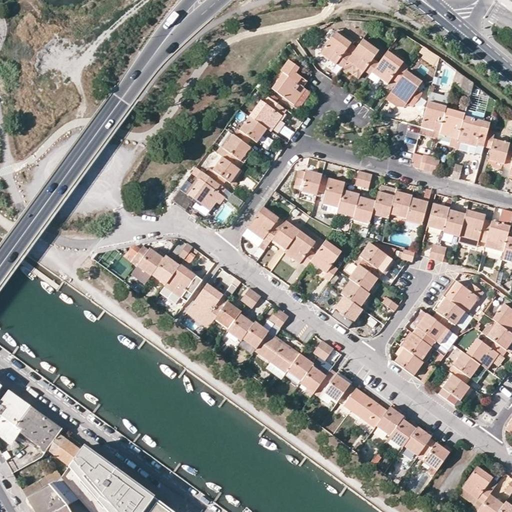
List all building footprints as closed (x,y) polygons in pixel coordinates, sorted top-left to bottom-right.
[(336,32),(321,53),(336,64),(337,63),(342,67),(347,60),(351,55),(345,51),(350,43),(336,32)] [(379,63),(373,59),(379,51),(363,39),(351,55),(347,60),(363,72),(364,71),(370,74),(372,72),(379,63)] [(388,50),(379,63),(372,72),(388,83),(392,78),(397,83),(406,72),(400,68),(403,62),(388,50)] [(303,87),(307,81),(296,74),(300,68),(288,60),(280,71),(283,73),(272,88),(299,108),(310,92),(306,89),(303,87)] [(358,78),(363,72),(347,60),(342,67),(358,78)] [(422,94),(416,90),(422,82),(406,71),(406,72),(397,83),(391,91),(407,103),(408,101),(413,105),(422,94)] [(407,103),(391,91),(387,98),(397,105),(404,107),(407,103)] [(442,103),(444,95),(430,91),(428,99),(442,103)] [(261,101),(250,116),(267,128),(271,131),(272,129),(279,120),(287,109),(268,96),(263,103),(261,101)] [(428,102),(421,127),(440,132),(446,109),(447,107),(428,102)] [(458,139),(464,116),(464,114),(446,109),(440,132),(439,134),(458,139)] [(267,128),(250,116),(236,136),(248,145),(253,139),(257,142),(267,128)] [(483,147),(487,133),(490,123),(464,116),(458,139),(457,142),(455,149),(458,150),(460,143),(475,147),(476,145),(483,147)] [(272,129),(278,133),(285,124),(279,120),(272,129)] [(440,132),(421,127),(420,132),(439,137),(440,132)] [(257,142),(262,145),(271,132),(271,131),(267,128),(257,142)] [(234,134),(230,132),(216,152),(219,154),(234,134)] [(504,164),(508,146),(509,143),(493,139),(494,135),(487,133),(483,147),(491,149),(488,159),(504,164)] [(236,136),(234,134),(219,154),(222,156),(240,169),(244,163),(240,161),(250,147),(248,145),(236,136)] [(458,139),(439,134),(438,140),(450,144),(451,140),(457,142),(458,139)] [(458,150),(481,156),(483,147),(476,145),(475,147),(460,143),(458,150)] [(511,144),(509,143),(508,146),(504,164),(503,166),(510,169),(509,175),(511,175),(511,144)] [(240,161),(244,163),(254,149),(250,147),(240,161)] [(205,173),(222,186),(226,180),(230,182),(240,169),(222,156),(212,170),(209,168),(205,173)] [(433,157),(426,156),(423,170),(429,172),(433,157)] [(429,172),(435,173),(439,159),(433,157),(429,172)] [(455,164),(451,178),(459,180),(462,166),(455,164)] [(196,167),(192,173),(196,177),(201,170),(196,167)] [(301,189),(300,191),(316,195),(317,190),(321,177),(322,174),(306,170),(306,171),(299,170),(294,187),(301,189)] [(355,185),(362,187),(365,173),(359,171),(355,185)] [(205,173),(190,195),(211,210),(211,209),(218,200),(226,189),(222,186),(205,173)] [(370,174),(365,173),(362,187),(368,189),(373,174),(370,174)] [(321,177),(317,190),(325,192),(322,203),(338,207),(343,191),(345,183),(321,177)] [(380,185),(378,191),(394,196),(396,191),(396,189),(380,185)] [(423,200),(411,198),(406,218),(405,221),(422,225),(431,190),(426,189),(423,200)] [(179,190),(172,200),(188,210),(195,200),(179,190)] [(338,207),(336,213),(353,217),(359,197),(359,195),(343,191),(338,207)] [(388,219),(389,214),(394,196),(378,191),(375,202),(372,215),(388,219)] [(389,214),(406,218),(411,198),(412,196),(396,191),(394,196),(389,214)] [(369,224),(372,215),(375,202),(359,197),(353,217),(352,220),(369,224)] [(223,204),(218,200),(211,209),(217,213),(223,204)] [(338,207),(322,203),(320,209),(336,213),(338,207)] [(449,208),(433,205),(427,227),(443,231),(449,210),(449,208)] [(279,218),(263,207),(248,228),(263,240),(261,243),(267,247),(272,240),(275,236),(269,232),(279,218)] [(466,215),(449,210),(443,231),(442,233),(459,238),(460,236),(466,215)] [(467,211),(466,215),(460,236),(478,240),(486,242),(491,222),(484,220),(485,215),(467,211)] [(275,236),(272,240),(286,249),(299,231),(286,221),(275,236)] [(510,227),(491,222),(486,242),(485,247),(503,252),(508,237),(510,227)] [(261,243),(263,240),(248,228),(243,235),(258,246),(261,243)] [(315,243),(299,231),(286,249),(284,252),(299,263),(301,262),(307,266),(311,261),(315,255),(309,250),(315,243)] [(459,238),(458,242),(477,248),(478,240),(460,236),(459,238)] [(511,262),(511,238),(508,237),(503,252),(501,260),(511,262)] [(337,268),(332,265),(341,252),(326,240),(315,255),(311,261),(326,272),(324,276),(329,280),(334,274),(337,270),(337,268)] [(377,269),(387,255),(373,245),(369,242),(359,256),(363,258),(359,264),(378,278),(382,272),(377,269)] [(375,242),(373,245),(387,255),(389,257),(396,248),(375,242)] [(179,255),(184,259),(193,247),(188,243),(179,255)] [(435,245),(432,244),(429,259),(435,260),(439,246),(435,245)] [(145,284),(153,273),(164,259),(157,254),(150,249),(149,250),(143,246),(141,249),(136,245),(130,247),(135,250),(128,259),(138,266),(131,274),(145,284)] [(435,260),(442,262),(446,248),(439,246),(435,260)] [(165,256),(167,254),(161,249),(157,254),(164,259),(165,256)] [(412,262),(415,253),(404,250),(401,259),(408,261),(412,262)] [(387,255),(377,269),(382,272),(392,259),(389,257),(387,255)] [(153,273),(167,284),(179,267),(165,256),(164,259),(153,273)] [(348,278),(350,280),(368,292),(378,278),(359,264),(348,278)] [(181,265),(179,267),(167,284),(165,286),(180,297),(186,301),(202,280),(181,265)] [(338,277),(334,274),(329,280),(334,283),(338,277)] [(340,294),(344,297),(359,308),(370,294),(368,292),(350,280),(340,294)] [(470,283),(466,289),(459,284),(457,282),(445,298),(463,312),(466,313),(482,292),(470,283)] [(213,320),(215,318),(227,301),(229,299),(207,284),(192,305),(213,320)] [(180,297),(165,286),(160,293),(175,303),(180,297)] [(256,292),(249,288),(241,300),(247,304),(256,292)] [(261,296),(256,292),(247,304),(252,308),(261,296)] [(331,316),(343,324),(347,319),(352,323),(362,310),(359,308),(344,297),(331,316)] [(394,311),(399,306),(386,297),(383,303),(394,311)] [(432,318),(445,328),(449,322),(453,325),(463,312),(445,298),(435,311),(436,312),(432,318)] [(242,311),(227,301),(215,318),(229,329),(240,314),(242,311)] [(492,320),(496,322),(511,334),(511,309),(511,310),(503,304),(492,320)] [(284,312),(278,308),(269,320),(274,324),(284,312)] [(412,325),(416,328),(426,314),(422,311),(412,325)] [(289,316),(284,312),(274,324),(269,332),(274,336),(280,328),(289,316)] [(241,341),(242,339),(253,324),(240,314),(229,329),(227,331),(241,341)] [(416,328),(412,334),(431,348),(445,328),(432,318),(426,314),(416,328)] [(255,321),(253,324),(242,339),(256,349),(267,334),(269,332),(255,321)] [(511,339),(511,334),(496,322),(492,327),(486,336),(494,342),(504,350),(511,339)] [(492,327),(487,324),(481,333),(486,336),(492,327)] [(256,349),(255,351),(286,374),(287,372),(298,357),(267,334),(256,349)] [(401,347),(404,349),(420,361),(431,348),(412,334),(401,347)] [(476,339),(465,354),(480,365),(486,370),(498,354),(501,357),(506,351),(504,350),(494,342),(490,348),(476,339)] [(328,345),(322,341),(314,353),(319,356),(328,345)] [(321,358),(325,361),(333,349),(328,345),(319,356),(321,358)] [(395,354),(398,357),(404,349),(401,347),(400,346),(395,354)] [(433,349),(431,348),(420,361),(423,363),(425,364),(427,362),(431,355),(430,353),(433,349)] [(393,363),(402,369),(413,376),(423,363),(420,361),(404,349),(398,357),(393,363)] [(448,363),(453,366),(462,352),(458,349),(448,363)] [(452,375),(461,382),(466,376),(470,378),(480,365),(465,354),(462,352),(453,366),(447,372),(449,373),(452,375)] [(300,354),(298,357),(287,372),(301,381),(312,366),(314,364),(300,354)] [(430,368),(433,371),(437,365),(443,357),(439,354),(432,365),(427,362),(425,364),(430,368)] [(325,361),(321,358),(314,367),(326,376),(331,370),(333,366),(325,361)] [(486,370),(480,365),(470,378),(476,383),(486,370)] [(314,393),(318,388),(326,376),(314,367),(312,366),(301,381),(300,383),(314,393)] [(420,382),(424,384),(433,371),(430,368),(420,382)] [(340,397),(349,384),(336,374),(331,370),(326,376),(318,388),(324,392),(337,402),(340,397)] [(452,375),(449,373),(439,386),(443,389),(452,375)] [(446,400),(451,404),(456,398),(459,401),(460,400),(469,388),(465,385),(461,382),(452,375),(443,389),(439,395),(446,400)] [(461,382),(465,385),(470,378),(466,376),(461,382)] [(377,425),(387,411),(356,389),(349,384),(340,397),(346,401),(344,405),(365,421),(375,428),(377,425)] [(320,398),(324,392),(318,388),(314,393),(320,398)] [(472,390),(469,388),(460,400),(463,402),(472,390)] [(59,434),(61,430),(9,392),(0,404),(0,433),(10,441),(19,430),(47,450),(59,434)] [(377,425),(390,436),(402,419),(404,417),(390,407),(389,408),(387,411),(377,425)] [(402,448),(404,446),(416,429),(402,419),(390,436),(388,438),(402,448)] [(418,427),(416,429),(404,446),(417,456),(430,438),(431,436),(418,427)] [(59,434),(47,450),(63,461),(69,466),(73,461),(81,450),(66,439),(67,437),(62,434),(61,436),(59,434)] [(67,437),(66,439),(81,450),(83,446),(68,435),(67,437)] [(436,443),(430,438),(417,456),(437,470),(442,464),(449,453),(436,443)] [(154,498),(83,446),(81,450),(73,461),(69,466),(69,467),(81,481),(84,477),(96,493),(100,495),(96,500),(101,504),(108,511),(143,511),(154,499),(154,498)] [(27,498),(29,496),(51,483),(60,478),(69,466),(63,461),(53,473),(23,491),(27,498)] [(477,467),(461,489),(471,495),(468,500),(474,504),(472,507),(478,511),(490,495),(497,486),(491,481),(493,478),(477,467)] [(32,507),(34,511),(55,511),(63,508),(67,506),(70,504),(51,483),(29,496),(35,505),(32,507)] [(461,489),(458,493),(468,500),(471,495),(461,489)] [(477,511),(498,511),(504,505),(490,495),(478,511),(477,511)] [(32,507),(35,505),(29,496),(27,498),(32,507)] [(171,511),(154,499),(143,511),(171,511)] [(511,511),(511,507),(506,503),(504,505),(498,511),(511,511)]
